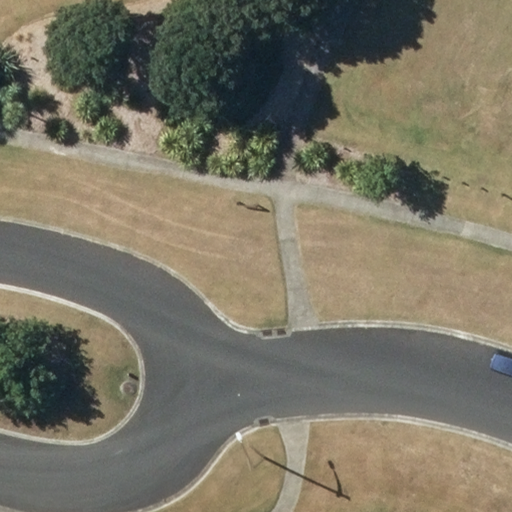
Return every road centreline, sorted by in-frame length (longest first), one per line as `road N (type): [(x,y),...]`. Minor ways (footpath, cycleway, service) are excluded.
road 1 (residential): [(191,378),(379,368),(459,379),(511,397)]
road 2 (residential): [(191,378),(187,415),(163,451),(133,474),(86,484),(0,472)]
road 3 (residential): [(0,251),(107,279),(153,308),(180,342),(191,378)]
